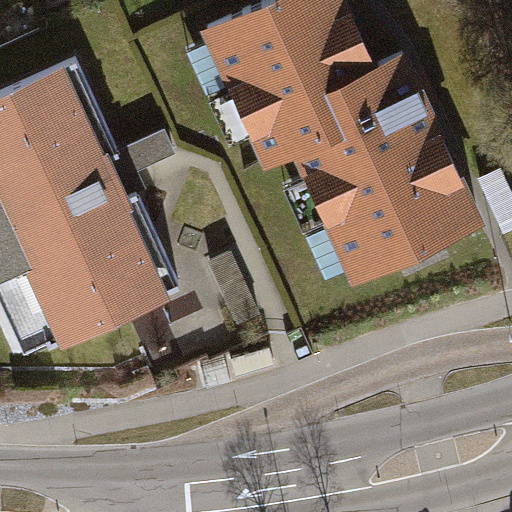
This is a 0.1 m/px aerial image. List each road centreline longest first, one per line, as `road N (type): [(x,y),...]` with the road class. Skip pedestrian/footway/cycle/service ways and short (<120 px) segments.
road 1 (secondary): [(148,498),(298,483),(511,437)]
road 2 (secondary): [(0,498),(148,498)]
